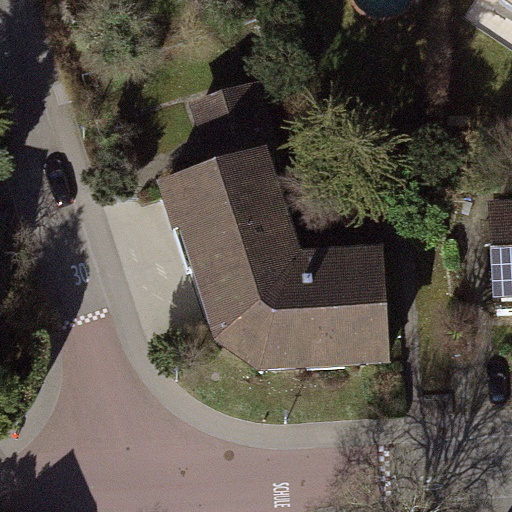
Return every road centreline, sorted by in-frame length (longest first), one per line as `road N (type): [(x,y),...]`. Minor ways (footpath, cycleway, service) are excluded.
road 1 (residential): [(0,46),(84,322),(164,491)]
road 2 (residential): [(511,467),(164,491)]
road 3 (residential): [(164,491),(0,500)]
